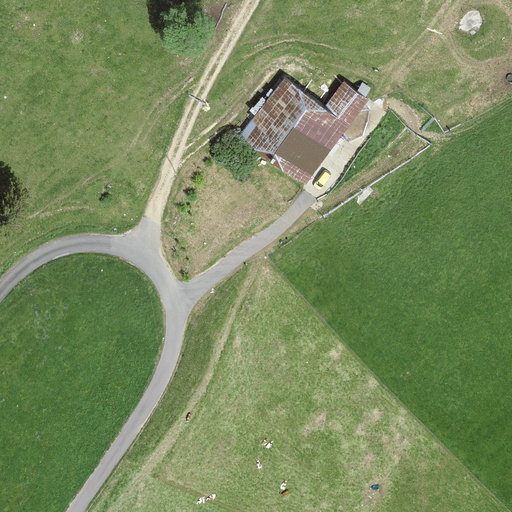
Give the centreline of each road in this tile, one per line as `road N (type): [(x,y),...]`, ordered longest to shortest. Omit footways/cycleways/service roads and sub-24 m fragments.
road 1 (unclassified): [(73,511),(163,377),(173,307),(152,260),(118,243),(73,243),(37,257),(0,295)]
road 2 (track): [(135,251),(199,97),(253,0)]
